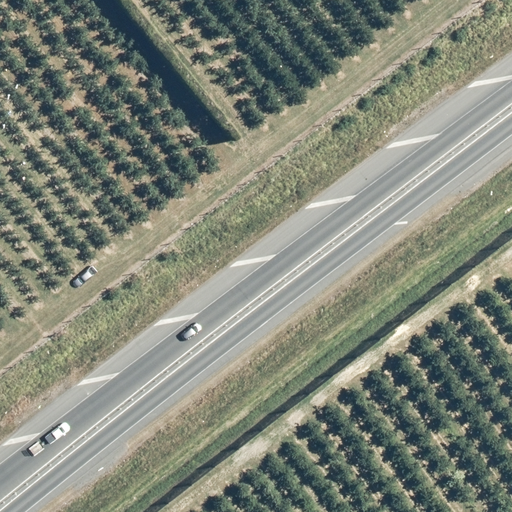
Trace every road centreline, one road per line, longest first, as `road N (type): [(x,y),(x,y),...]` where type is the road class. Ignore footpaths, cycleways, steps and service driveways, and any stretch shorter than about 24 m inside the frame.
road 1 (trunk): [(0,481),(511,80)]
road 2 (trunk): [(511,136),(209,355),(17,511)]
